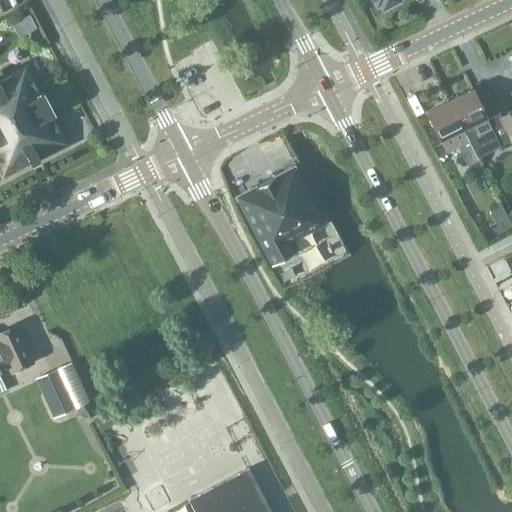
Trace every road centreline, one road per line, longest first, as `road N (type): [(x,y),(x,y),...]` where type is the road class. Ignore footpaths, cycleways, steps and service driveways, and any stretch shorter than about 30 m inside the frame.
road 1 (tertiary): [(183,155),(372,511)]
road 2 (tertiary): [(511,443),(326,90)]
road 3 (tertiary): [(326,90),(511,1)]
road 4 (tertiary): [(0,240),(183,155)]
road 5 (tertiary): [(103,0),(183,155)]
road 6 (tertiary): [(183,155),(326,90)]
